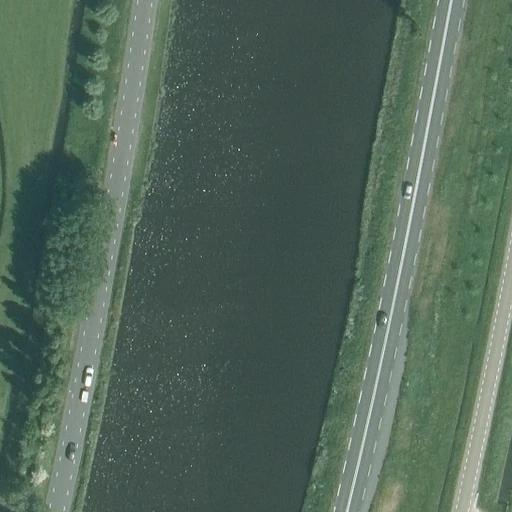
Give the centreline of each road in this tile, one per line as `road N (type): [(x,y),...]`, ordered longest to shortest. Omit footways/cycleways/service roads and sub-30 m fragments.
road 1 (primary): [(348,511),(452,0)]
road 2 (tertiary): [(51,511),(145,0)]
road 3 (unclassified): [(462,511),(511,266)]
